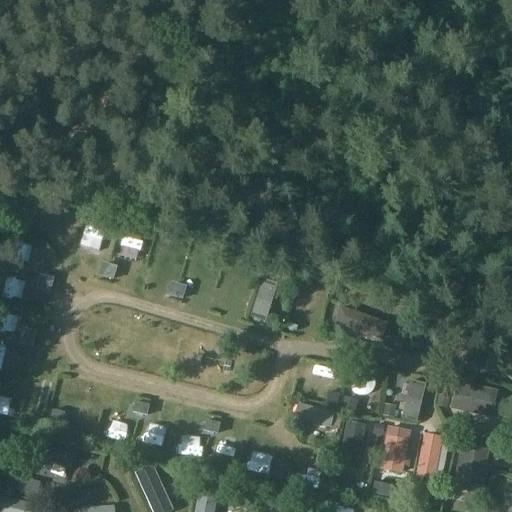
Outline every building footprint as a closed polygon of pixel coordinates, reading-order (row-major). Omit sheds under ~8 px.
[(92,281),(93,250),(82,250),(81,281),(92,281)] [(115,289),(127,292),(134,264),(122,260),(115,289)] [(101,264),(97,277),(112,281),(116,269),(101,264)] [(36,291),(48,294),(52,280),(39,276),(36,291)] [(185,288),(170,283),(166,296),(181,301),(185,288)] [(19,346),(31,349),(35,334),(22,331),(19,346)] [(412,336),(408,347),(418,351),(422,340),(412,336)] [(187,360),(191,387),(212,383),(207,357),(187,360)] [(0,382),(0,396),(21,401),(24,388),(0,382)] [(454,382),(449,407),(490,416),(495,391),(454,382)] [(339,395),(327,393),(324,406),(336,409),(339,395)] [(358,402),(343,398),(340,411),(344,412),(343,416),(353,419),(358,402)] [(43,433),(44,399),(30,399),(29,433),(43,433)] [(82,440),(87,408),(68,405),(63,437),(82,440)] [(52,414),(50,424),(61,427),(64,417),(52,414)] [(327,437),(329,425),(296,421),(294,433),(327,437)] [(383,427),(374,426),(372,436),(382,438),(383,427)] [(380,470),(402,474),(409,434),(388,430),(380,470)] [(127,442),(128,442),(141,446),(144,436),(133,433),(129,432),(127,442)] [(447,434),(446,441),(448,442),(446,454),(451,455),(455,436),(447,434)] [(480,490),(486,454),(459,448),(452,485),(480,490)] [(419,449),(415,492),(436,494),(441,452),(419,449)] [(221,455),(207,451),(204,461),(219,465),(221,455)] [(282,467),(275,466),(272,478),(286,482),(289,469),(282,467)] [(182,483),(179,496),(188,498),(191,485),(182,483)] [(511,511),(511,492),(505,490),(496,511),(511,511)] [(197,500),(194,511),(217,511),(219,504),(197,500)] [(293,505),(273,501),(270,511),(294,511),(292,511),(293,505)]
